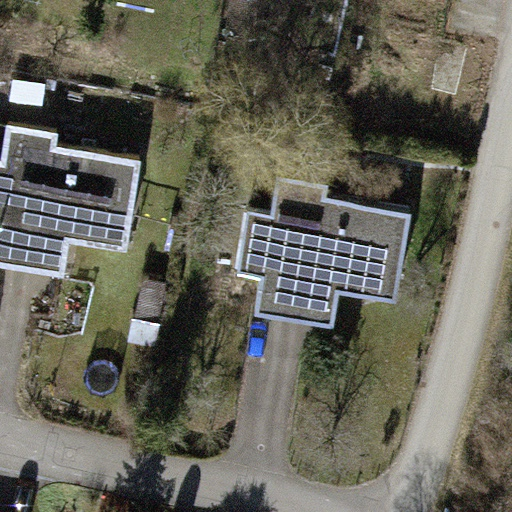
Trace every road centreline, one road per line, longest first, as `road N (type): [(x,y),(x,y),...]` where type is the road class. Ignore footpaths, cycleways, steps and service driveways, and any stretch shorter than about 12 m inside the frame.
road 1 (residential): [(406,511),(454,369),(511,111)]
road 2 (residential): [(0,444),(300,511)]
